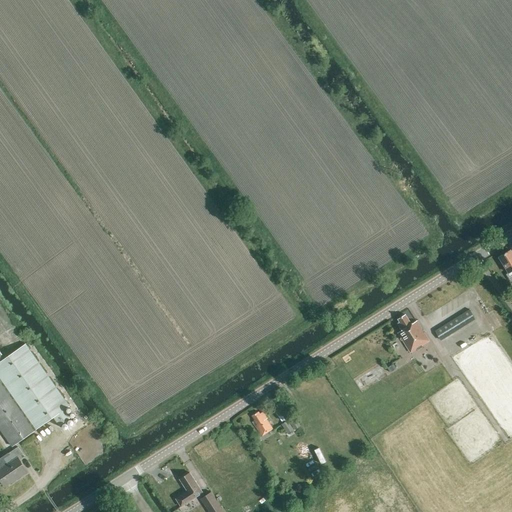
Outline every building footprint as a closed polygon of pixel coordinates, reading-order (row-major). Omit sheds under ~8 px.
[(511,252),(510,251),(499,258),(510,273),(511,271),(511,252)] [(469,310),(439,328),(435,331),(441,341),(475,320),(469,310)] [(410,353),(429,342),(416,322),(411,325),(405,315),(398,320),(400,323),(398,324),(402,331),(398,333),(410,353)] [(0,428),(13,447),(54,418),(59,425),(71,418),(65,409),(70,406),(26,345),(6,359),(0,350),(0,428)] [(364,375),(370,384),(386,374),(380,365),(364,375)] [(257,425),(255,426),(262,437),(273,429),(266,419),(267,419),(263,412),(260,414),(259,412),(252,417),(257,425)] [(295,417),(282,425),(288,435),(294,430),(300,426),(298,423),(298,422),(295,417)] [(4,460),(7,464),(8,465),(0,470),(0,479),(5,486),(15,479),(16,481),(28,473),(19,460),(24,457),(18,447),(9,454),(10,456),(4,460)] [(179,480),(187,492),(176,499),(181,507),(203,493),(190,473),(179,480)] [(209,511),(223,511),(211,493),(201,499),(209,511)]
